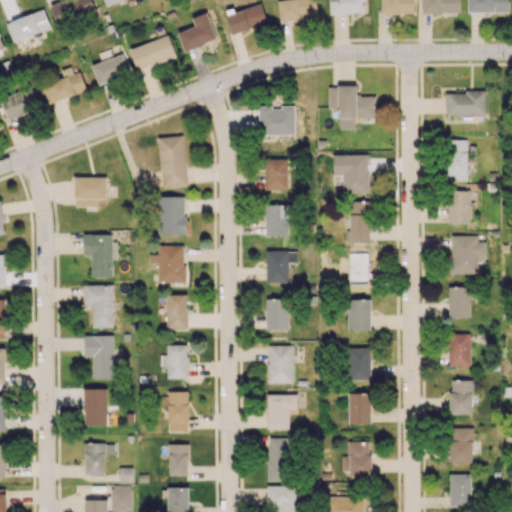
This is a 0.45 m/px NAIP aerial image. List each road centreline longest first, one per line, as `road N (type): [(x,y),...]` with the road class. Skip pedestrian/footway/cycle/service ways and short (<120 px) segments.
road 1 (residential): [(511,52),(323,57),(277,67),(0,170)]
road 2 (residential): [(407,54),(410,511)]
road 3 (residential): [(221,87),(229,511)]
road 4 (residential): [(29,159),(45,226),(50,511)]
